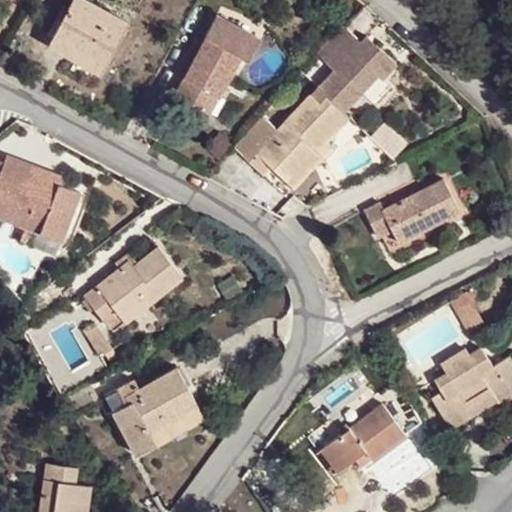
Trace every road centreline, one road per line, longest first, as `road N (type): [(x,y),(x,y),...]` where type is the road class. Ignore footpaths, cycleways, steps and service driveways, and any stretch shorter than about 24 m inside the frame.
road 1 (residential): [(0,90),(40,97),(295,238),(316,292),(312,339)]
road 2 (residential): [(511,241),(312,339)]
road 3 (residential): [(312,339),(193,511)]
road 4 (residential): [(395,0),(511,101)]
